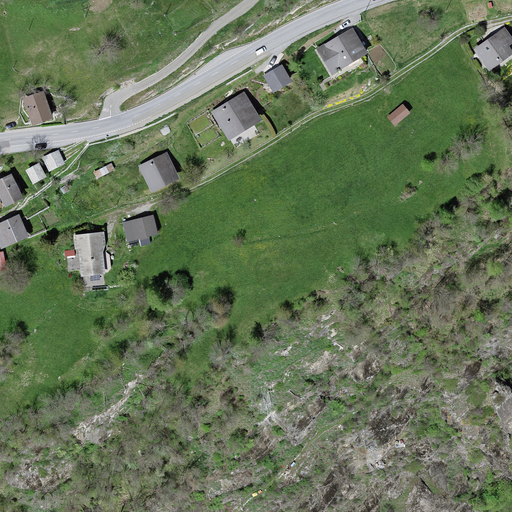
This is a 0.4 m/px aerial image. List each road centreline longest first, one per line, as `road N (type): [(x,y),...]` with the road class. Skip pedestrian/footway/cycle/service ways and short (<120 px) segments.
road 1 (track): [(0,250),(200,183),(315,114),(366,95),(465,27),(511,15)]
road 2 (tertiary): [(367,0),(115,126)]
road 3 (residential): [(115,126),(113,108),(124,96),(198,52),(260,0)]
